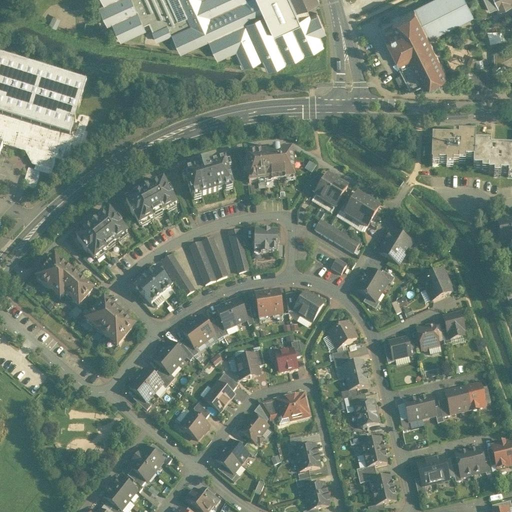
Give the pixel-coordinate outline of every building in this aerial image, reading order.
[(103,0),(104,2),(99,5),(108,23),(110,22),(119,41),(145,29),(143,24),(149,21),(157,40),(173,33),(181,51),(209,39),(218,58),(236,50),(243,66),(262,57),(267,69),(323,44),(318,34),(325,31),(317,13),(310,16),(306,6),(319,0),(318,0),(244,0),(242,1),(241,0),(103,0)] [(431,0),(414,9),(428,38),(473,15),(465,0),(431,0)] [(428,38),(414,9),(382,25),(390,41),(386,42),(395,60),(398,58),(413,88),(445,72),(428,38)] [(487,31),(489,42),(502,39),(500,28),(487,31)] [(511,41),(493,52),(495,65),(511,55),(511,41)] [(86,85),(0,58),(0,145),(3,147),(25,154),(32,166),(36,168),(35,172),(29,170),(23,187),(35,191),(39,177),(40,174),(51,177),(55,164),(54,164),(55,161),(67,164),(71,151),(70,150),(71,147),(83,151),(88,135),(85,134),(89,120),(80,117),(79,118),(76,117),(77,116),(86,85),(86,84),(86,85)] [(475,75),(472,75),(472,91),(482,91),(483,71),(475,71),(475,75)] [(475,137),(458,136),(458,140),(432,140),(431,165),(458,165),(458,161),(473,162),(474,162),(474,145),(475,145),(475,137)] [(511,150),(490,150),(490,146),(475,145),(474,145),(474,162),(473,162),(473,170),(488,171),(488,175),(511,175),(511,150)] [(279,151),(273,151),(273,154),(262,155),(265,183),(294,180),(291,152),(280,153),(279,151)] [(262,155),(246,157),(247,165),(246,165),(246,173),(248,173),(249,184),(265,183),(262,155)] [(217,164),(208,166),(208,165),(201,167),(201,168),(193,171),(193,170),(184,173),(192,200),(202,197),(223,190),(223,191),(233,188),(225,161),(217,163),(217,164)] [(309,163),(305,170),(311,173),(315,166),(309,163)] [(327,179),(322,176),(312,191),(317,194),(327,179)] [(332,180),(328,177),(327,179),(317,194),(315,198),(325,204),(337,184),(333,182),(332,180)] [(163,182),(126,202),(131,211),(130,212),(133,218),(134,217),(139,227),(150,221),(150,220),(165,212),(166,212),(176,207),(171,197),(172,197),(169,191),(168,191),(163,182)] [(337,184),(325,204),(335,210),(347,189),(342,186),(342,187),(341,187),(337,184)] [(368,202),(358,196),(345,216),(355,222),(368,202)] [(380,209),(368,202),(355,222),(367,229),(370,225),(379,210),(380,209)] [(379,210),(370,225),(376,229),(385,213),(379,210)] [(110,213),(95,224),(77,239),(83,248),(87,254),(88,253),(94,261),(104,254),(103,253),(117,242),(118,242),(127,235),(120,226),(121,226),(117,220),(116,221),(110,213)] [(511,219),(498,223),(502,243),(511,241),(511,219)] [(324,225),(320,223),(314,232),(319,235),(324,225)] [(324,225),(319,235),(323,237),(329,228),(324,225)] [(329,228),(323,237),(328,240),(334,230),(329,227),(329,228)] [(339,233),(334,230),(328,240),(333,244),(339,233)] [(240,232),(229,235),(230,240),(230,241),(242,237),(240,232)] [(269,232),(264,232),(264,234),(255,233),(254,241),(253,241),(253,248),(254,248),(254,254),(255,254),(255,253),(261,253),(261,256),(269,257),(269,255),(277,255),(277,248),(279,249),(279,242),(277,242),(278,234),(269,234),(269,232)] [(403,239),(392,232),(385,243),(405,256),(412,245),(403,239)] [(339,233),(333,244),(338,247),(345,237),(339,233)] [(419,242),(406,234),(403,239),(412,245),(415,247),(419,242)] [(242,237),(230,241),(232,246),(243,243),(242,238),(242,237)] [(345,237),(338,247),(343,250),(350,240),(345,237)] [(212,240),(201,244),(203,250),(214,245),(212,240)] [(355,243),(350,240),(343,250),(349,253),(355,243)] [(243,243),(232,246),(233,252),(245,249),(243,243)] [(360,246),(355,243),(349,253),(354,256),(360,246)] [(405,256),(385,243),(378,254),(390,261),(399,267),(399,266),(405,256)] [(201,244),(190,249),(192,254),(203,250),(201,244)] [(214,245),(203,250),(205,255),(206,255),(217,251),(214,245)] [(245,249),(233,252),(235,258),(246,255),(245,249)] [(203,250),(192,254),(194,260),(205,255),(203,250)] [(217,251),(206,255),(208,261),(219,256),(217,251)] [(205,255),(194,260),(197,265),(208,261),(206,255),(205,255)] [(246,255),(235,258),(236,264),(248,261),(246,255)] [(219,256),(208,261),(210,266),(221,262),(219,256)] [(175,262),(172,257),(162,264),(165,269),(175,262)] [(56,288),(70,273),(55,260),(36,281),(48,291),(54,291),(56,288)] [(342,264),(337,260),(331,270),(336,273),(342,264)] [(208,261),(197,265),(199,271),(210,266),(208,261)] [(248,261),(236,264),(238,270),(249,267),(248,261)] [(399,267),(390,261),(387,266),(399,274),(402,268),(399,266),(399,267)] [(175,262),(165,269),(169,274),(179,267),(175,262)] [(221,262),(210,266),(212,272),(223,267),(221,262)] [(347,267),(342,264),(336,273),(341,276),(347,267)] [(210,266),(199,271),(201,276),(212,272),(210,266)] [(179,267),(169,274),(172,279),(182,273),(179,267)] [(223,267),(212,272),(214,277),(225,273),(223,267)] [(249,267),(238,270),(239,275),(251,272),(249,267)] [(163,277),(159,272),(157,272),(155,274),(154,272),(145,279),(161,298),(171,289),(161,278),(163,277)] [(212,272),(201,276),(203,282),(214,277),(212,272)] [(379,278),(368,272),(362,281),(382,293),(387,284),(379,278)] [(394,280),(382,272),(379,278),(387,284),(390,286),(394,280)] [(443,272),(421,282),(426,292),(448,283),(443,272)] [(70,273),(56,288),(79,308),(93,293),(78,280),(78,279),(76,277),(75,277),(70,273)] [(182,273),(172,279),(175,284),(185,278),(182,273)] [(225,273),(214,277),(217,283),(228,278),(225,273)] [(511,279),(511,274),(499,277),(503,289),(511,286),(511,279)] [(214,277),(203,282),(205,287),(216,283),(214,277)] [(185,278),(175,284),(178,289),(188,283),(185,278)] [(161,298),(145,279),(137,286),(138,288),(136,289),(136,291),(140,296),(142,295),(151,306),(161,298)] [(382,293),(362,281),(356,291),(367,298),(376,303),(382,293)] [(188,283),(178,289),(181,294),(191,288),(188,283)] [(448,283),(426,292),(431,303),(453,294),(448,283)] [(511,286),(503,289),(508,302),(511,300),(511,286)] [(191,288),(181,294),(185,299),(195,293),(191,288)] [(267,296),(270,319),(283,317),(279,294),(267,296)] [(298,295),(285,297),(288,314),(294,313),(304,298),(298,295)] [(323,306),(306,295),(304,298),(294,313),(312,324),(323,306)] [(270,319),(267,296),(255,297),(259,321),(270,319)] [(376,303),(367,298),(363,304),(375,311),(379,304),(376,303)] [(118,314),(104,302),(86,323),(117,350),(135,328),(121,317),(121,314),(118,314)] [(238,302),(227,306),(236,327),(247,323),(244,314),(238,302)] [(402,314),(397,303),(391,305),(396,316),(402,314)] [(227,306),(216,311),(220,321),(225,332),(236,327),(227,306)] [(250,312),(244,314),(247,323),(249,328),(254,326),(250,312)] [(460,316),(444,320),(447,331),(448,336),(449,336),(450,341),(464,338),(463,333),(464,333),(460,316)] [(208,328),(201,319),(191,326),(205,344),(214,338),(214,337),(208,328)] [(220,321),(214,324),(222,339),(228,337),(225,332),(220,321)] [(214,324),(208,328),(214,337),(214,338),(218,342),(222,339),(214,324)] [(348,325),(328,336),(337,351),(357,340),(348,325)] [(205,344),(191,326),(182,333),(187,341),(195,351),(196,351),(205,344)] [(426,330),(417,332),(422,352),(423,351),(425,353),(429,352),(430,350),(439,348),(438,344),(434,328),(433,326),(427,327),(426,330)] [(440,326),(434,328),(438,344),(443,342),(441,333),(440,326)] [(447,331),(441,333),(443,342),(444,346),(451,345),(450,341),(449,336),(448,336),(447,331)] [(406,340),(389,344),(389,346),(393,362),(394,362),(411,358),(408,348),(406,340)] [(195,351),(187,341),(182,346),(194,359),(199,355),(196,351),(195,351)] [(177,351),(169,344),(161,353),(178,368),(186,359),(177,351)] [(299,344),(291,345),(292,352),(293,352),(295,360),(302,359),(299,344)] [(194,359),(182,346),(177,351),(186,359),(190,363),(194,359)] [(389,346),(384,348),(388,365),(394,364),(394,362),(393,362),(389,346)] [(414,347),(408,348),(411,358),(411,360),(417,358),(414,347)] [(261,352),(254,354),(254,357),(255,357),(258,369),(264,368),(261,352)] [(292,352),(275,356),(277,364),(275,366),(277,371),(279,372),(279,375),(297,371),(295,360),(293,352),(292,352)] [(178,368),(161,353),(153,362),(161,369),(170,377),(178,368)] [(254,357),(236,362),(240,382),(260,377),(258,369),(255,357),(254,357)] [(349,360),(334,363),(335,370),(343,369),(343,368),(351,366),(349,360)] [(351,366),(343,368),(343,369),(346,381),(367,376),(365,370),(366,370),(365,369),(363,363),(351,366)] [(170,377),(161,369),(157,374),(171,385),(175,381),(170,377)] [(153,378),(145,372),(137,381),(154,395),(162,387),(162,386),(153,378)] [(171,385),(157,374),(153,378),(162,386),(162,387),(166,391),(171,385)] [(238,387),(224,375),(217,385),(218,385),(232,395),(238,387)] [(367,376),(346,381),(348,393),(349,394),(357,392),(369,389),(368,382),(368,381),(367,376)] [(154,395),(137,381),(129,390),(137,397),(146,404),(147,404),(154,395)] [(218,385),(205,402),(220,414),(234,397),(232,395),(218,385)] [(480,386),(472,388),(472,389),(466,390),(471,412),(471,413),(479,411),(478,408),(485,407),(485,406),(481,390),(480,386)] [(487,389),(481,390),(485,406),(491,404),(487,389)] [(465,390),(445,394),(446,400),(450,417),(451,417),(471,412),(466,390),(465,390)] [(357,392),(349,394),(348,393),(341,395),(343,402),(347,400),(358,398),(357,392)] [(293,399),(275,403),(279,417),(280,420),(278,420),(279,427),(289,425),(288,423),(309,418),(304,396),(299,397),(298,398),(294,399),(293,399)] [(358,398),(347,400),(350,410),(355,409),(354,408),(367,405),(365,396),(358,398)] [(146,404),(137,397),(133,401),(147,413),(151,408),(147,404),(146,404)] [(431,398),(417,401),(422,421),(436,418),(434,410),(431,398)] [(446,400),(438,402),(439,408),(442,420),(451,418),(451,417),(450,417),(446,400)] [(417,401),(404,404),(404,406),(408,422),(409,424),(422,421),(417,401)] [(275,403),(260,407),(269,420),(270,422),(276,420),(275,418),(279,417),(275,403)] [(367,405),(354,408),(355,409),(359,430),(360,429),(363,431),(367,430),(369,427),(379,425),(374,404),(367,405)] [(210,416),(198,406),(193,411),(206,421),(210,416)] [(260,407),(260,406),(254,414),(266,424),(269,420),(260,407)] [(404,406),(399,407),(402,424),(408,422),(404,406)] [(439,408),(434,410),(436,418),(437,426),(443,424),(442,420),(439,408)] [(209,429),(191,414),(180,428),(198,442),(209,429)] [(268,429),(252,416),(239,432),(255,445),(257,444),(260,445),(262,442),(261,439),(260,439),(268,429)] [(367,436),(349,440),(351,448),(361,445),(368,443),(367,436)] [(301,439),(290,442),(291,447),(302,445),(301,439)] [(368,443),(361,445),(364,457),(385,452),(384,447),(384,446),(383,446),(381,440),(368,443)] [(248,457),(231,443),(223,453),(241,466),(248,457)] [(499,447),(492,449),(493,451),(496,466),(497,470),(511,466),(511,454),(510,445),(504,446),(504,444),(498,445),(499,447)] [(159,452),(153,446),(148,452),(155,457),(159,452)] [(258,455),(247,446),(243,450),(254,459),(258,455)] [(314,446),(294,451),(297,462),(318,458),(317,453),(317,452),(316,452),(314,446)] [(148,452),(146,450),(141,456),(140,455),(138,458),(138,457),(136,460),(154,475),(163,464),(155,457),(148,452)] [(480,450),(467,453),(473,476),(485,473),(486,473),(483,461),(480,450)] [(493,451),(487,452),(488,459),(490,468),(496,466),(493,451)] [(172,462),(159,452),(155,457),(163,464),(167,468),(172,462)] [(385,452),(364,457),(366,470),(367,470),(374,468),(387,465),(386,459),(385,452)] [(241,466),(223,453),(216,462),(222,467),(233,476),(234,475),(241,466)] [(467,453),(455,456),(457,466),(460,479),(461,479),(473,476),(467,453)] [(318,458),(297,462),(299,474),(320,469),(319,464),(320,463),(319,463),(318,458)] [(443,458),(430,462),(436,485),(449,482),(448,480),(444,462),(443,458)] [(488,459),(483,461),(486,473),(485,473),(486,477),(492,476),(490,468),(488,459)] [(154,475),(136,460),(134,462),(135,463),(132,465),(133,466),(130,470),(132,472),(137,476),(146,483),(147,484),(154,475)] [(450,461),(444,462),(448,480),(454,478),(452,468),(450,461)] [(430,462),(417,465),(420,480),(422,488),(424,488),(436,485),(430,462)] [(460,479),(457,466),(452,468),(454,478),(456,484),(462,483),(461,479),(460,479)] [(233,476),(222,467),(218,472),(232,483),(236,477),(234,475),(233,476)] [(374,468),(367,470),(366,470),(357,472),(358,479),(376,475),(374,468)] [(132,472),(128,478),(132,481),(137,476),(132,472)] [(309,474),(298,477),(299,482),(311,480),(309,474)] [(376,475),(358,479),(360,486),(370,483),(377,481),(376,475)] [(146,483),(137,476),(132,481),(134,482),(142,489),(146,483)] [(377,481),(370,483),(373,496),(394,491),(392,484),(391,484),(390,478),(377,481)] [(130,487),(120,479),(112,489),(129,503),(137,493),(130,487)] [(311,480),(299,482),(296,483),(297,490),(303,488),(303,490),(312,488),(311,480)] [(420,480),(415,482),(419,499),(427,497),(424,488),(422,488),(420,480)] [(142,489),(134,482),(130,487),(137,493),(139,495),(143,490),(142,489)] [(259,483),(254,494),(260,497),(265,486),(259,483)] [(312,488),(303,490),(306,501),(327,496),(326,491),(326,490),(325,491),(324,485),(312,488)] [(122,511),(129,503),(112,489),(104,500),(114,508),(119,511),(122,511)] [(221,502),(206,491),(201,497),(213,507),(216,509),(221,502)] [(394,491),(373,496),(375,508),(376,508),(383,506),(396,503),(394,497),(395,497),(394,491)] [(201,497),(194,492),(187,501),(200,511),(208,511),(213,507),(201,497)] [(327,496),(306,501),(308,511),(313,511),(318,511),(329,508),(328,503),(329,502),(329,501),(328,501),(327,496)]
